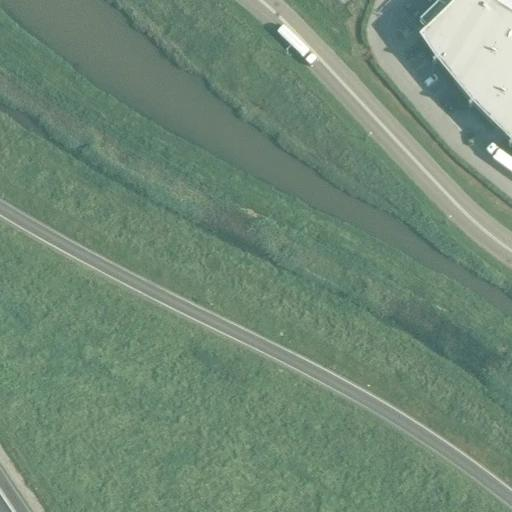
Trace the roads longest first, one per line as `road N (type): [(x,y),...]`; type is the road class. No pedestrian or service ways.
road 1 (trunk): [(511,503),(409,428),(0,210)]
road 2 (tertiary): [(256,0),(460,211),(511,252)]
road 3 (unclassified): [(511,190),(431,114),(381,49),(378,18),(388,0)]
